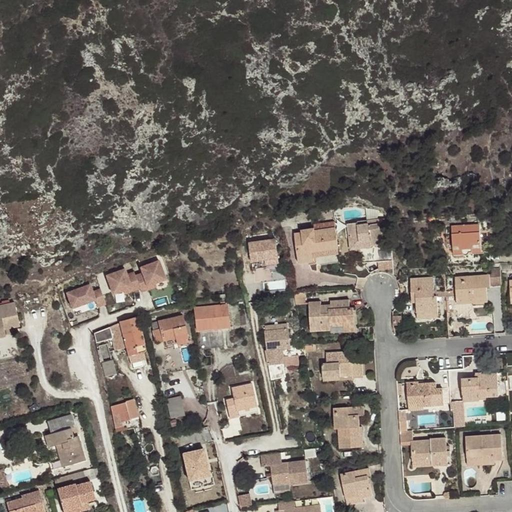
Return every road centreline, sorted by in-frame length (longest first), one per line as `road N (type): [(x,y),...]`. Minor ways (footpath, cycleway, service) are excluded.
road 1 (residential): [(386,348),(401,499),(410,509),(431,510),(511,504)]
road 2 (unknown): [(125,511),(96,403),(87,394),(49,390),(32,316)]
road 3 (unknown): [(176,511),(149,392),(118,360)]
road 4 (residential): [(386,348),(511,340)]
